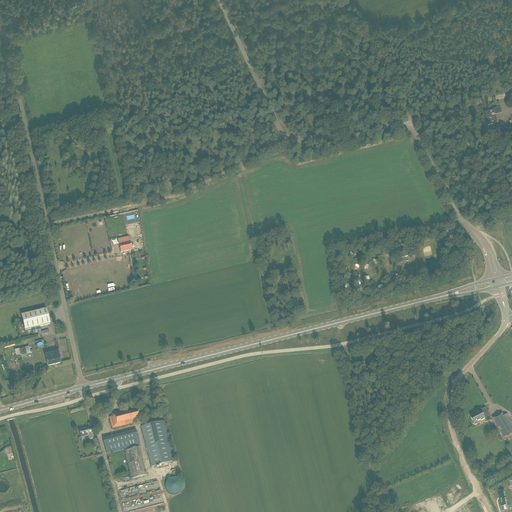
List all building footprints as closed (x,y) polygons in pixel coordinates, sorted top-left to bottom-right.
[(500,107),(484,112),(487,125),(494,123),(492,116),(495,116),(494,114),(502,112),(500,107)] [(132,250),(130,245),(129,237),(118,240),(121,252),(132,250)] [(407,250),(397,253),(398,259),(408,257),(407,250)] [(45,326),(45,325),(50,324),(46,309),(41,311),(41,310),(21,315),(25,331),(45,326)] [(45,356),(46,358),(47,362),(46,363),(47,364),(48,366),(60,363),(60,361),(60,360),(60,359),(59,359),(57,350),(50,352),(51,354),(45,356)] [(475,415),(470,418),(472,420),(470,421),(473,425),(474,424),(474,425),(478,424),(477,422),(480,420),(481,421),(484,419),(489,416),(485,408),(482,410),(481,409),(479,410),(474,413),(475,415)] [(132,420),(134,419),(139,418),(137,410),(115,416),(109,418),(111,422),(112,428),(132,423),(132,420)] [(504,416),(502,413),(492,419),(503,439),(507,437),(511,433),(511,424),(507,415),(504,416)] [(141,427),(142,431),(149,456),(148,457),(151,467),(173,461),(168,442),(169,442),(164,421),(162,421),(141,427)] [(79,430),(80,435),(81,438),(84,437),(84,436),(87,435),(87,436),(88,439),(93,438),(92,435),(90,427),(79,430)] [(134,431),(102,439),(105,453),(110,452),(110,454),(138,446),(134,431)] [(146,475),(139,448),(124,451),(131,479),(146,475)] [(447,473),(436,479),(438,484),(449,479),(453,477),(450,471),(449,468),(445,469),(447,473)] [(165,484),(165,486),(165,488),(166,490),(167,491),(167,492),(169,494),(171,495),(173,495),(175,495),(176,495),(178,494),(179,493),(180,492),(181,490),(182,488),(182,487),(182,485),(182,484),(181,482),(180,480),(178,479),(176,478),(174,478),(172,478),(171,478),(169,479),(167,481),(166,482),(165,484)] [(454,489),(443,494),(446,499),(457,494),(461,492),(456,483),(452,485),(454,489)] [(504,490),(498,491),(499,495),(499,498),(500,498),(500,499),(501,505),(501,507),(502,507),(507,506),(507,503),(505,494),(504,490)]
